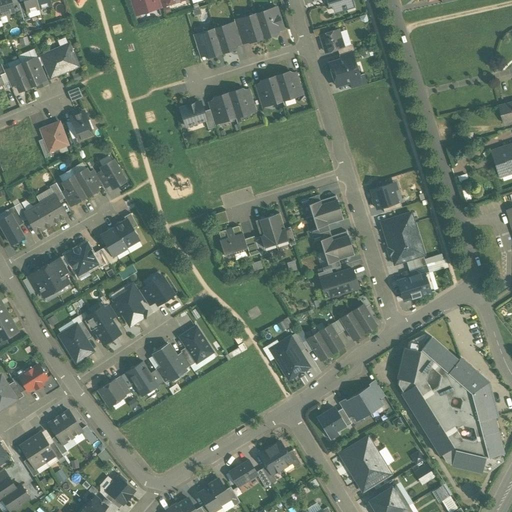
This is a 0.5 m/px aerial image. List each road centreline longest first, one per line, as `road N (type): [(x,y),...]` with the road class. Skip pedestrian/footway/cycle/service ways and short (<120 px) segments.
road 1 (residential): [(398,330),(293,0)]
road 2 (residential): [(395,0),(478,282)]
road 3 (residential): [(287,410),(156,489)]
road 4 (residential): [(77,386),(5,268)]
road 5 (residential): [(398,330),(287,410)]
road 6 (residential): [(156,489),(77,386)]
